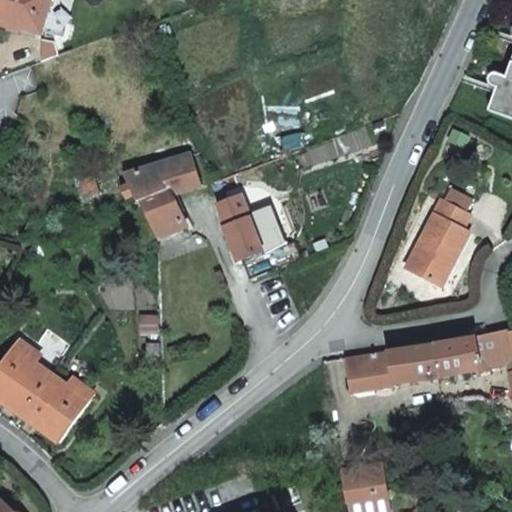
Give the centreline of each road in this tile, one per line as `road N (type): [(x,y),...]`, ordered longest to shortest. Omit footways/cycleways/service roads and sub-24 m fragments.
road 1 (residential): [(96,511),(207,405),(273,363),(334,343),(473,0)]
road 2 (unknown): [(273,363),(210,235)]
